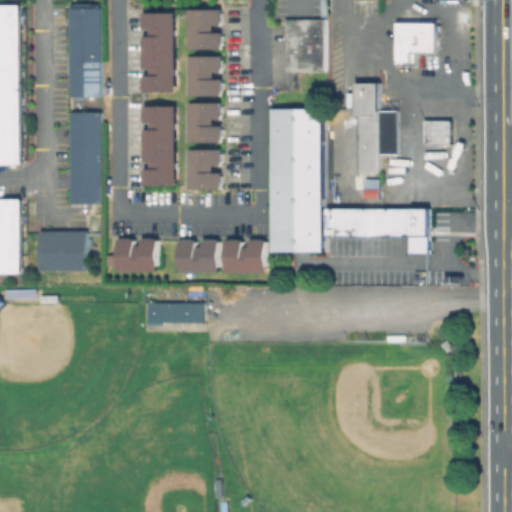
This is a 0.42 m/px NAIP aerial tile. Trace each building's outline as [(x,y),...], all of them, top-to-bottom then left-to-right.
[(0,4),(23,4),(24,163),(0,163),(0,4)] [(69,95),(69,8),(100,7),(101,94),(69,95)] [(188,48),(220,49),(221,8),(188,8),(188,48)] [(176,91),(175,11),(142,11),(142,91),(176,91)] [(327,18),(327,70),(287,70),(287,18),(327,18)] [(416,64),(395,65),(395,21),(434,21),(434,51),(416,52),(416,64)] [(188,95),(221,95),(221,78),(214,78),(213,72),(221,72),(221,54),(188,55),(188,95)] [(381,81),(382,110),(399,109),(401,153),(382,153),(383,171),(362,171),(359,82),(381,81)] [(188,101),(188,142),(221,141),(221,124),(214,124),(214,118),(221,118),(221,101),(188,101)] [(176,184),(176,105),(143,105),(143,184),(176,184)] [(70,202),(69,110),(100,110),(102,201),(70,202)] [(326,110),(325,251),(272,251),(273,110),(326,110)] [(221,188),(221,172),(214,172),(214,165),(222,165),(221,148),(188,148),(188,188),(221,188)] [(0,198),(24,198),(24,272),(0,272),(0,198)] [(432,210),(432,253),(413,253),(413,237),(358,237),(358,235),(331,235),(331,209),(432,210)] [(40,269),(39,230),(87,229),(88,268),(40,269)] [(117,269),(158,270),(159,237),(138,237),(118,237),(117,269)] [(220,238),(179,239),(180,272),(220,272),(220,238)] [(266,239),(246,239),(246,238),(226,239),(226,272),(266,271),(266,239)] [(148,320),(148,301),(203,301),(203,320),(148,320)]
